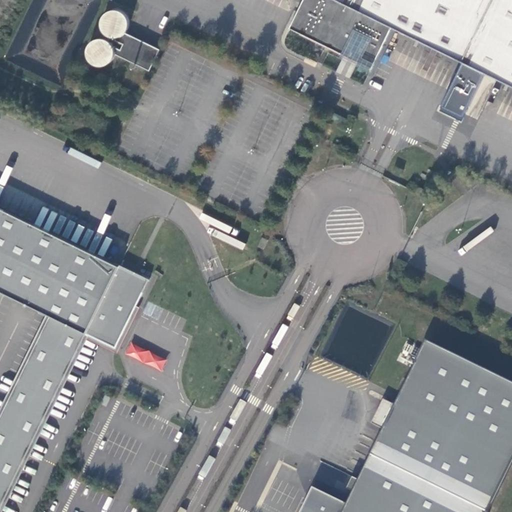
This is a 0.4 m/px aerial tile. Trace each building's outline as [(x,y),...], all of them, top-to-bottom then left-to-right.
[(511,0),(303,0),(290,28),(372,68),(393,26),(511,84),(511,0)] [(103,29),(105,32),(106,33),(109,35),(112,37),(117,37),(119,37),(121,36),(122,35),(124,34),(125,33),(126,33),(128,29),(129,26),(129,23),(128,18),(126,15),(124,12),(121,11),(116,10),(112,10),(109,11),(105,15),(103,18),(102,23),(102,26),(103,29)] [(150,71),(160,50),(126,33),(125,33),(124,34),(122,35),(121,36),(119,37),(117,37),(117,41),(123,43),(120,49),(113,45),(114,47),(114,48),(115,50),(115,52),(115,53),(115,54),(150,71)] [(102,39),(97,40),(95,40),(92,42),(90,45),(89,48),(88,51),(88,55),(89,58),(91,61),(93,63),(96,65),(99,65),(104,65),(108,64),(111,61),(113,58),(115,54),(115,53),(115,52),(115,50),(114,48),(114,47),(113,45),(111,43),(106,40),(102,39)] [(350,78),(356,64),(341,58),(335,73),(350,78)] [(335,113),(332,119),(345,126),(348,120),(335,113)] [(0,295),(3,290),(52,314),(0,421),(0,511),(1,511),(87,335),(115,348),(149,279),(0,206),(0,295)] [(67,239),(75,223),(42,206),(34,223),(67,239)] [(346,507),(311,490),(300,511),(487,511),(511,463),(511,386),(429,343),(394,409),(382,403),(371,426),(380,431),(358,482),(351,478),(346,490),(352,494),(346,507)]
